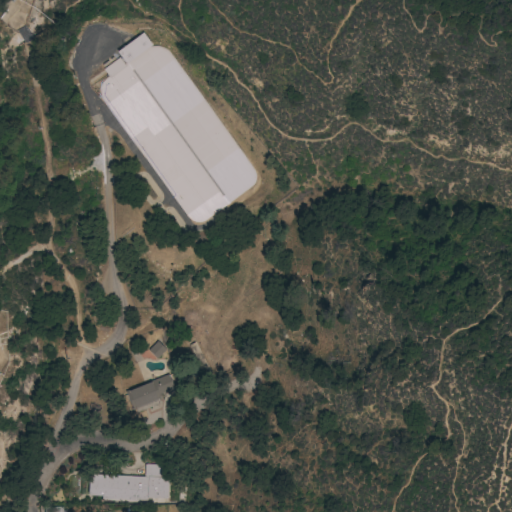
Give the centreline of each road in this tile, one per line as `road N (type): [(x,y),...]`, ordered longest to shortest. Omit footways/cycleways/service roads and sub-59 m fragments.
road 1 (track): [(98,46),(86,91),(124,295),(119,333),(85,362),(50,462)]
road 2 (track): [(79,300),(53,233),(30,41)]
road 3 (residential): [(34,511),(61,452),(101,443),(135,450),(174,431)]
